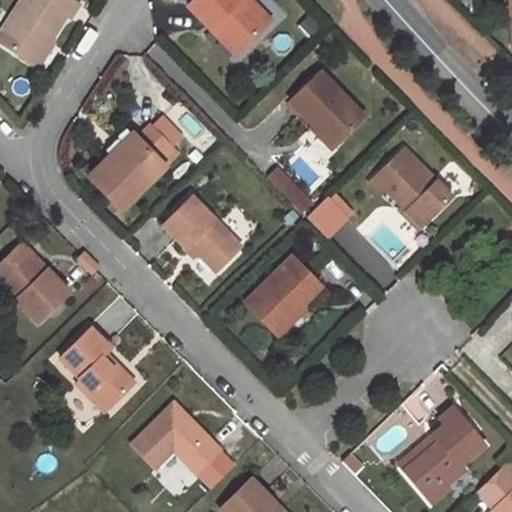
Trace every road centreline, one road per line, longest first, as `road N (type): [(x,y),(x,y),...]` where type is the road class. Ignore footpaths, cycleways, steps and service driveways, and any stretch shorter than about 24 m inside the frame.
road 1 (residential): [(41,163),(57,198),(297,441)]
road 2 (residential): [(132,0),(48,126),(41,163)]
road 3 (unclassified): [(511,134),(386,0)]
road 4 (residential): [(429,316),(297,441)]
